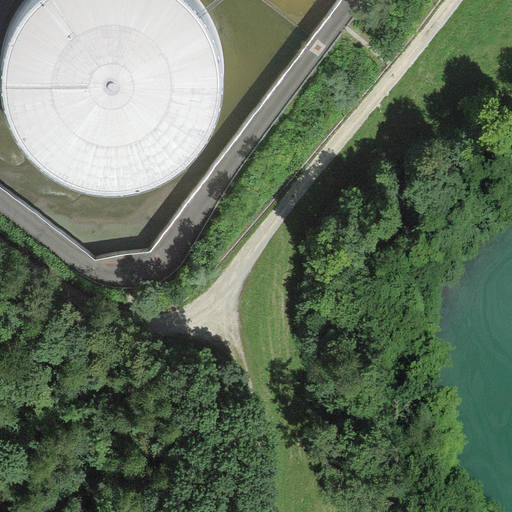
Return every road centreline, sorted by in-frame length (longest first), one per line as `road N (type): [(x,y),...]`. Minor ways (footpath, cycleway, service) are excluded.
road 1 (track): [(217,309),(455,0)]
road 2 (track): [(0,249),(109,317),(188,320),(217,309)]
road 3 (track): [(217,309),(236,342),(253,410),(252,511)]
